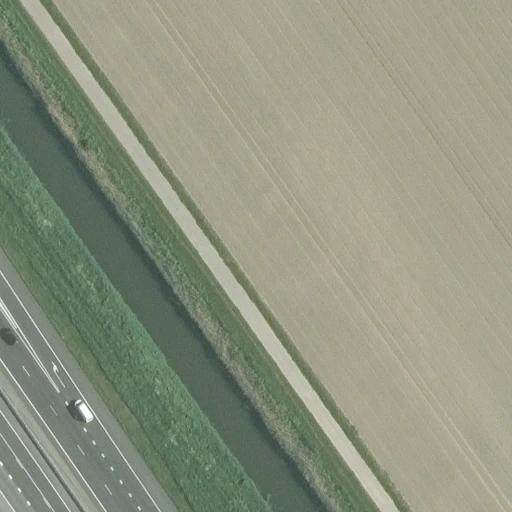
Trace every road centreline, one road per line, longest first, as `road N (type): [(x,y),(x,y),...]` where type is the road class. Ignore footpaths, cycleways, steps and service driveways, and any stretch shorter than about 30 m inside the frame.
road 1 (motorway): [(48,403),(32,333),(0,283)]
road 2 (motorway): [(122,511),(48,403)]
